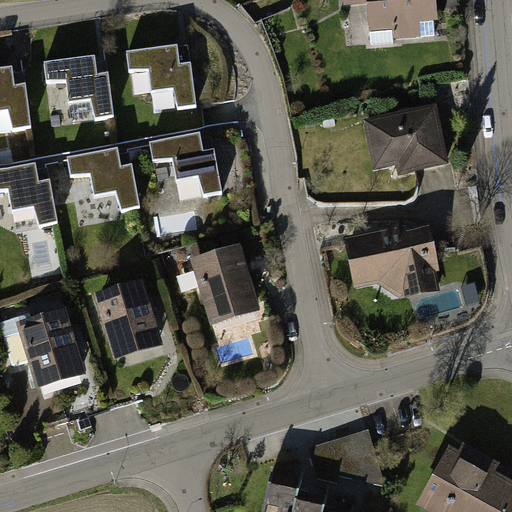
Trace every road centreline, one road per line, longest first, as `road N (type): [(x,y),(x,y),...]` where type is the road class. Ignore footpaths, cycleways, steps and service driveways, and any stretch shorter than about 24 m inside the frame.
road 1 (residential): [(334,398),(310,326),(262,69),(235,26),(191,0)]
road 2 (tertiary): [(493,0),(511,218)]
road 3 (residential): [(334,398),(511,345)]
road 4 (residential): [(0,499),(176,445)]
road 5 (residential): [(176,445),(334,398)]
road 6 (residential): [(122,0),(0,18)]
